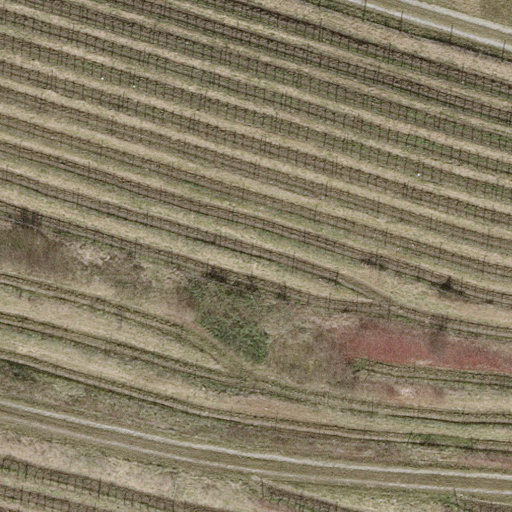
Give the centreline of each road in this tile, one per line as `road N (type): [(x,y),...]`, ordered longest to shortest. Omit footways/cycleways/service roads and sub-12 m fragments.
road 1 (track): [(511,484),(166,449),(0,405)]
road 2 (track): [(511,39),(383,0)]
